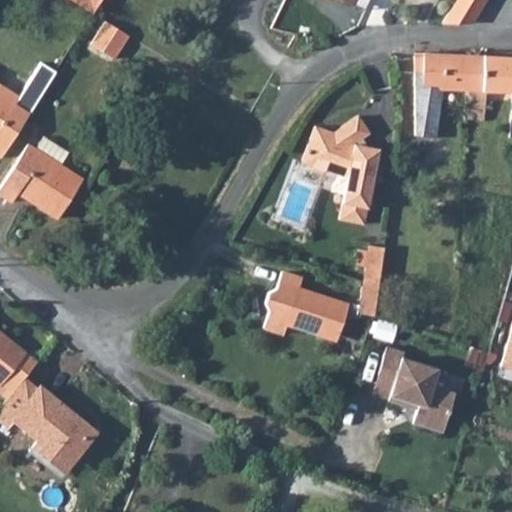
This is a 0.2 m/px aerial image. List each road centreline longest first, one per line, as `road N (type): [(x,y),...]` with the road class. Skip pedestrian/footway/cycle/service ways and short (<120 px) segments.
road 1 (residential): [(82,307),(159,308),(192,278),(308,71),(369,46),(471,40)]
road 2 (residential): [(398,511),(298,480),(169,415),(92,342),(82,307)]
